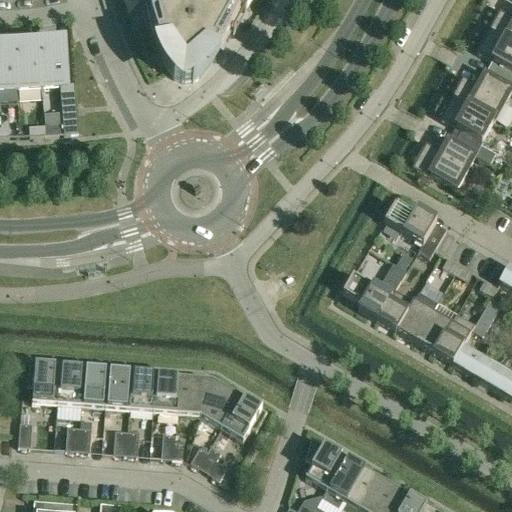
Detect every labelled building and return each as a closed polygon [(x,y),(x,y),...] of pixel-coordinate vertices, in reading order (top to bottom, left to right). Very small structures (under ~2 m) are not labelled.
[(161,61),(167,75),(168,76),(173,83),(174,82),(181,85),(184,85),(192,84),(192,85),(199,80),(214,60),(227,39),(239,16),(246,2),(252,5),(254,0),(144,0),(149,23),(156,46),(161,61)] [(511,22),(499,15),(487,36),(511,49),(511,22)] [(484,79),(484,80),(511,95),(511,92),(511,49),(487,36),(475,57),(497,69),(490,82),(484,79)] [(59,91),(63,139),(78,138),(74,89),(67,89),(63,51),(42,53),(39,93),(59,91)] [(29,94),(39,93),(42,53),(26,54),(18,55),(15,94),(29,94)] [(0,94),(15,94),(18,55),(0,55),(0,94)] [(462,81),(450,102),(494,126),(511,95),(484,80),(478,90),(462,81)] [(448,145),(447,146),(474,161),(482,146),(481,146),(492,126),(493,127),(494,126),(450,102),(439,124),(460,136),(453,149),(448,145)] [(43,130),(28,131),(29,141),(44,140),(43,130)] [(0,141),(10,142),(9,132),(0,131),(0,141)] [(425,148),(411,174),(427,183),(429,179),(456,194),(474,161),(447,146),(441,156),(425,148)] [(435,229),(436,228),(416,216),(413,221),(394,210),(384,228),(422,250),(433,257),(446,235),(435,229)] [(429,265),(433,257),(422,250),(417,258),(429,265)] [(459,272),(447,265),(442,272),(454,280),(459,272)] [(406,277),(393,269),(388,277),(401,285),(406,277)] [(498,288),(499,289),(511,296),(511,272),(509,271),(498,288)] [(471,279),(459,272),(454,280),(467,287),(471,279)] [(342,299),(357,308),(361,310),(358,314),(377,326),(391,303),(390,303),(352,281),(342,299)] [(492,301),(496,294),(484,286),(479,294),(492,301)] [(377,326),(396,337),(414,307),(394,295),(390,303),(391,303),(377,326)] [(396,337),(414,348),(437,309),(419,298),(414,307),(396,337)] [(490,305),(475,330),(471,336),(482,342),(500,311),(490,305)] [(414,348),(433,359),(456,319),(437,309),(414,348)] [(469,339),(471,336),(475,330),(456,319),(433,359),(452,370),(462,352),(463,352),(470,340),(469,339)] [(511,381),(497,373),(463,352),(462,352),(452,370),(511,405),(511,381)] [(83,375),(82,375),(76,375),(76,370),(60,369),(59,369),(58,373),(59,373),(56,411),(80,413),(83,375)] [(107,377),(106,377),(100,377),(100,372),(84,371),(82,370),(82,375),(83,375),(80,413),(104,415),(107,377)] [(27,393),(33,394),(31,409),(56,411),(59,373),(58,373),(28,371),(27,393)] [(124,379),(124,374),(108,373),(108,372),(106,372),(106,377),(107,377),(104,415),(128,416),(131,379),(130,379),(124,379)] [(130,374),(130,379),(131,379),(128,416),(152,418),(155,381),(154,381),(148,381),(148,376),(132,375),(132,374),(130,374)] [(172,378),(156,377),(156,376),(154,376),(154,381),(155,381),(152,418),(159,419),(158,426),(175,427),(176,427),(177,420),(176,420),(179,383),(172,382),(172,378)] [(176,420),(177,420),(199,422),(211,386),(179,383),(176,420)] [(240,402),(211,386),(199,422),(221,435),(240,402)] [(242,447),(250,434),(255,437),(267,418),(240,402),(221,435),(242,447)] [(31,429),(20,429),(18,453),(30,453),(31,429)] [(79,433),(67,432),(65,456),(77,457),(79,433)] [(89,458),(91,434),(79,433),(77,457),(89,458)] [(126,437),(115,436),(113,460),(124,461),(126,437)] [(137,462),(138,438),(126,437),(124,461),(137,462)] [(162,440),(161,464),(172,465),(174,447),(174,441),(162,440)] [(305,484),(325,496),(326,496),(345,464),(311,444),(304,466),(312,471),(305,484)] [(183,448),(174,447),(172,465),(182,465),(183,448)] [(198,473),(208,479),(219,487),(227,472),(216,466),(221,458),(210,452),(207,458),(198,473)] [(190,469),(198,473),(207,458),(199,453),(190,469)] [(325,496),(322,502),(323,503),(337,511),(341,505),(346,508),(347,509),(366,476),(345,464),(326,496),(325,496)] [(346,508),(343,511),(372,511),(387,489),(366,476),(347,509),(346,508)] [(372,511),(400,511),(407,501),(387,489),(372,511)] [(416,501),(414,504),(407,501),(400,511),(429,511),(431,509),(430,508),(430,509),(416,501)]
